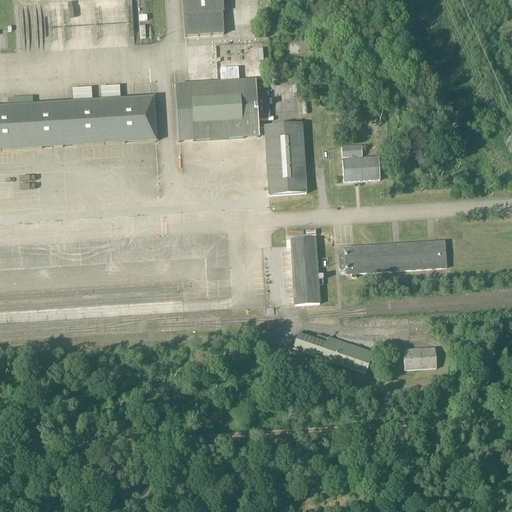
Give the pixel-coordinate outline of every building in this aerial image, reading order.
[(181,0),(184,36),(225,34),(223,0),(181,0)] [(178,143),(260,137),(259,119),(271,118),(269,92),(264,93),(256,93),(255,80),(174,85),(178,143)] [(0,106),(0,153),(158,144),(155,97),(0,106)] [(263,127),(269,197),(308,194),(303,124),(263,127)] [(342,160),(344,184),(380,182),(379,158),(355,159),(355,158),(363,158),(362,147),(341,148),(342,159),(350,158),(350,160),(342,160)] [(294,307),(321,305),(316,238),(309,239),(309,237),(316,236),(316,231),(306,231),(306,236),(304,236),(304,231),(288,232),(288,237),(286,237),(286,250),(291,250),(294,307)] [(346,271),(346,276),(448,270),(446,242),(344,248),(344,251),(338,251),(339,271),(346,271)] [(316,340),(298,334),(295,343),(292,350),(366,376),(374,354),(318,334),(316,340)] [(436,349),(403,352),(405,373),(438,371),(436,349)]
